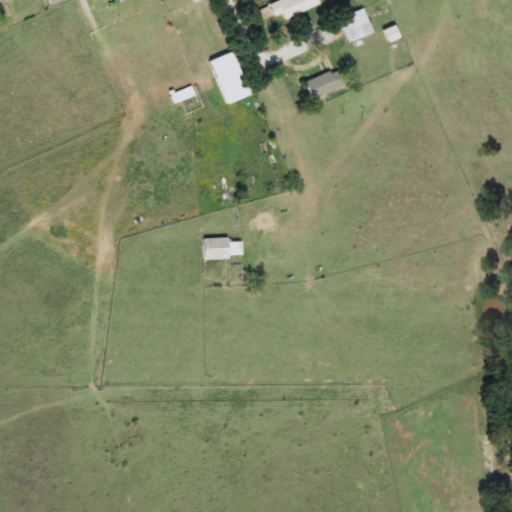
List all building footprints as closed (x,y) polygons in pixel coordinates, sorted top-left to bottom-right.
[(283,20),(280,14),(272,18),(266,6),(278,0),(314,0),(317,5),(283,20)] [(338,18),(360,9),(370,34),(348,43),(338,18)] [(312,32),(301,37),(297,26),(308,22),(312,32)] [(246,97),(222,105),(210,69),(233,61),(246,97)] [(302,83),(331,70),(338,88),(309,100),(302,83)] [(173,103),(170,96),(188,88),(191,96),(173,103)] [(200,239),(239,239),(239,259),(200,259),(200,239)]
